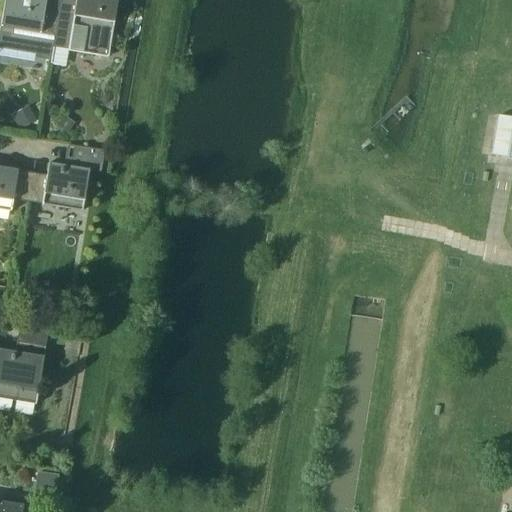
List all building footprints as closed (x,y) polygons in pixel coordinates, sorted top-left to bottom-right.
[(48,63),(50,64),(60,0),(4,0),(0,27),(37,34),(33,58),(48,60),(48,63)] [(60,0),(50,64),(53,48),(108,58),(111,40),(115,41),(116,40),(117,40),(118,39),(118,38),(118,37),(118,36),(117,34),(116,34),(112,33),(117,0),(60,0)] [(511,159),(511,120),(487,116),(481,155),(511,159)] [(45,137),(57,146),(64,136),(52,127),(45,137)] [(73,147),(71,162),(101,167),(103,152),(73,147)] [(32,174),(27,204),(82,213),(88,172),(48,166),(46,176),(32,174)] [(12,202),(27,204),(32,174),(0,169),(0,211),(10,213),(12,202)] [(0,400),(35,405),(48,321),(19,316),(13,353),(0,351),(0,400)] [(0,511),(20,511),(22,506),(0,502),(0,511)]
